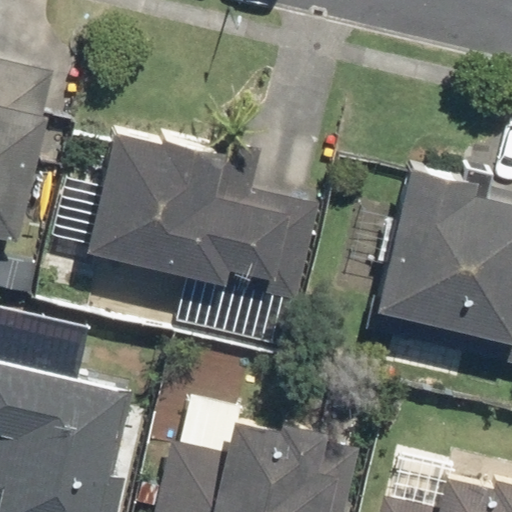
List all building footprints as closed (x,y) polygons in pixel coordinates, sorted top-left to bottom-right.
[(0,240),(5,242),(48,68),(0,56),(0,240)] [(98,121),(68,248),(291,299),(314,199),(245,183),(251,157),(98,121)] [(511,189),(391,162),(354,327),(511,361),(511,189)] [(84,511),(114,385),(0,358),(0,511),(84,511)] [(336,511),(345,475),(303,466),(312,425),(232,408),(234,402),(172,389),(145,511),(336,511)] [(511,511),(511,478),(390,452),(381,496),(372,494),(367,511),(511,511)]
